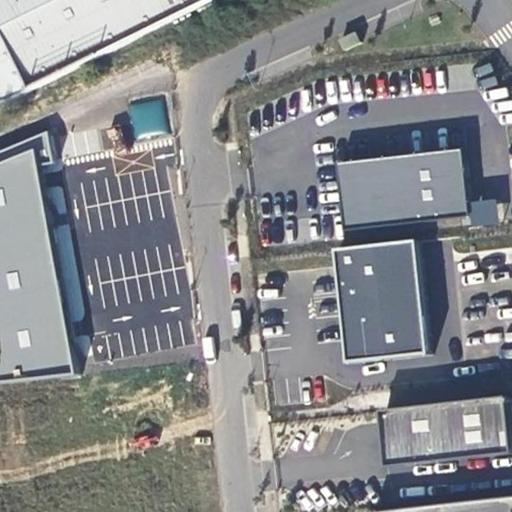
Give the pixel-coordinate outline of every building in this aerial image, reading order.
[(0,0),(0,110),(216,5),(213,0),(0,0)] [(127,105),(134,139),(169,131),(162,97),(127,105)] [(470,148),(344,162),(351,228),(478,215),(470,148)] [(0,159),(0,382),(69,373),(40,165),(52,163),(50,153),(0,159)] [(343,361),(424,353),(414,240),(333,247),(343,361)] [(511,401),(511,400),(384,414),(391,471),(511,457),(511,401)] [(511,511),(511,500),(407,511),(511,511)]
